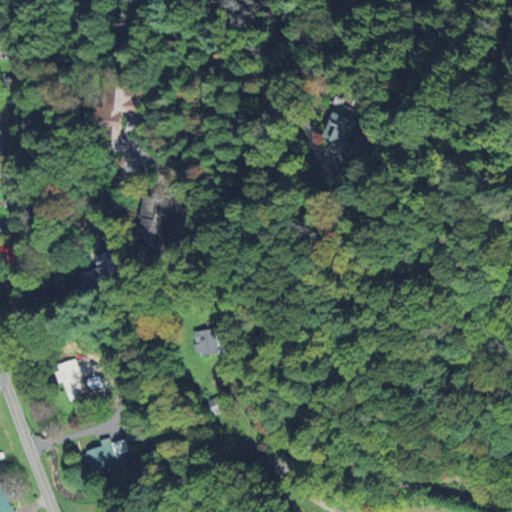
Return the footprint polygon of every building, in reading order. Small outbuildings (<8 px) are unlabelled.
[(122,111),(137,112),(137,99),(132,99),(132,84),(110,83),(109,105),(97,105),(97,114),(102,114),(101,138),(122,139),(122,111)] [(327,136),(348,145),(358,120),(337,111),(327,136)] [(26,134),(1,133),(1,152),(25,153),(26,134)] [(4,207),(22,206),(21,172),(3,172),(4,207)] [(176,201),(148,196),(138,253),(165,258),(176,201)] [(0,247),(0,261),(20,265),(24,245),(1,241),(0,247)] [(130,269),(125,247),(98,253),(101,268),(86,272),(90,291),(118,285),(115,272),(130,269)] [(225,351),(220,327),(194,332),(199,356),(225,351)] [(64,382),(70,400),(87,394),(76,359),(55,366),(60,383),(64,382)] [(229,409),(221,394),(208,401),(216,416),(229,409)] [(0,511),(13,511),(6,484),(0,485),(0,511)]
